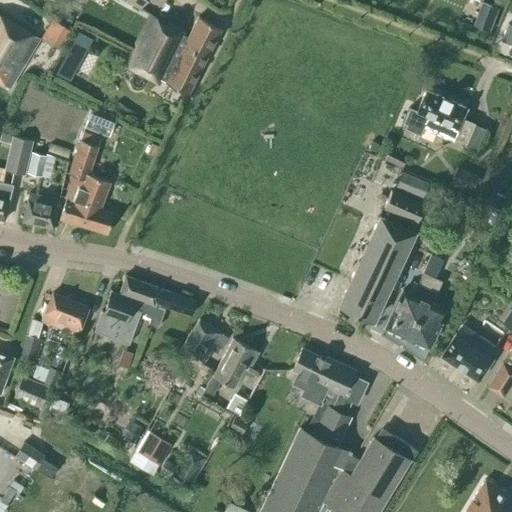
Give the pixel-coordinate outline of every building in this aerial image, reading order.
[(491,22),(497,7),(482,1),(476,16),(491,22)] [(0,14),(0,82),(8,87),(38,37),(0,14)] [(149,14),(122,66),(157,84),(160,79),(187,93),(220,28),(197,16),(188,34),(149,14)] [(61,50),(73,32),(52,19),(40,37),(61,50)] [(509,45),(507,52),(511,54),(511,25),(505,23),(499,40),(509,45)] [(53,73),(67,81),(91,38),(77,31),(53,73)] [(465,141),(473,123),(460,117),(465,106),(425,89),(416,109),(409,106),(402,122),(406,123),(404,127),(419,134),(423,127),(451,139),(452,136),(465,141)] [(108,136),(115,118),(90,108),(83,126),(108,136)] [(78,138),(88,141),(90,134),(81,131),(78,138)] [(0,140),(10,143),(12,135),(1,132),(0,134),(0,140)] [(26,171),(31,149),(34,140),(12,135),(10,143),(4,168),(25,173),(26,171)] [(58,217),(105,233),(112,211),(99,207),(108,180),(86,173),(96,144),(88,141),(78,138),(67,172),(72,174),(64,196),(65,197),(58,217)] [(46,155),(32,151),(27,172),(41,175),(46,155)] [(427,181),(401,169),(394,185),(421,196),(427,181)] [(477,176),(464,171),(457,187),(469,192),(477,176)] [(0,218),(3,219),(12,183),(0,180),(0,218)] [(337,303),(372,320),(413,231),(411,230),(415,221),(416,221),(423,205),(390,189),(383,206),(392,210),(387,218),(378,214),(337,303)] [(21,220),(52,227),(57,200),(27,192),(21,220)] [(496,192),(491,204),(500,208),(505,196),(496,192)] [(429,253),(421,271),(434,277),(442,259),(429,253)] [(384,325),(426,345),(443,308),(430,302),(440,280),(421,271),(411,293),(401,289),(384,325)] [(135,298),(132,306),(140,309),(139,310),(140,311),(144,312),(143,315),(149,317),(147,322),(157,326),(163,308),(157,306),(158,304),(188,315),(194,300),(124,274),(118,292),(135,298)] [(140,311),(139,310),(140,309),(132,306),(130,305),(133,298),(110,290),(103,311),(100,310),(93,329),(128,343),(140,311)] [(40,321),(76,335),(87,306),(51,292),(40,321)] [(511,305),(500,324),(511,331),(511,305)] [(226,336),(198,318),(179,347),(195,358),(199,351),(206,356),(213,344),(219,348),(226,336)] [(454,332),(439,354),(476,379),(491,357),(497,348),(461,324),(455,333),(454,332)] [(32,361),(39,337),(26,333),(19,357),(32,361)] [(257,350),(232,337),(211,374),(209,373),(203,386),(212,391),(219,379),(232,386),(236,377),(248,383),(256,370),(248,366),(257,350)] [(511,346),(502,364),(500,363),(486,386),(501,396),(511,377),(511,346)] [(341,395),(353,369),(326,356),(325,358),(301,347),(291,369),(296,372),(291,382),(303,388),(300,393),(319,402),(320,401),(327,404),(312,434),(298,427),(257,511),(313,511),(331,476),(339,467),(341,469),(349,453),(349,452),(336,445),(350,415),(344,412),(350,399),(341,395)] [(127,367),(133,353),(122,349),(117,363),(127,367)] [(0,388),(12,357),(0,352),(0,388)] [(53,385),(59,370),(49,366),(43,381),(53,385)] [(23,375),(13,396),(40,408),(49,386),(23,375)] [(234,390),(226,404),(239,411),(247,397),(234,390)] [(241,434),(247,421),(235,415),(228,427),(241,434)] [(134,440),(142,426),(131,420),(123,434),(134,440)] [(331,476),(313,511),(375,511),(407,459),(409,460),(416,449),(390,432),(380,446),(374,442),(376,438),(372,436),(358,458),(349,453),(341,469),(339,467),(331,476)] [(159,463),(170,444),(151,433),(139,452),(159,463)] [(201,459),(202,457),(190,450),(176,472),(190,481),(204,460),(201,459)] [(177,465),(166,458),(159,470),(170,477),(177,465)] [(511,511),(511,489),(510,488),(507,493),(483,479),(462,511),(511,511)] [(222,511),(248,511),(250,510),(228,500),(222,511)]
